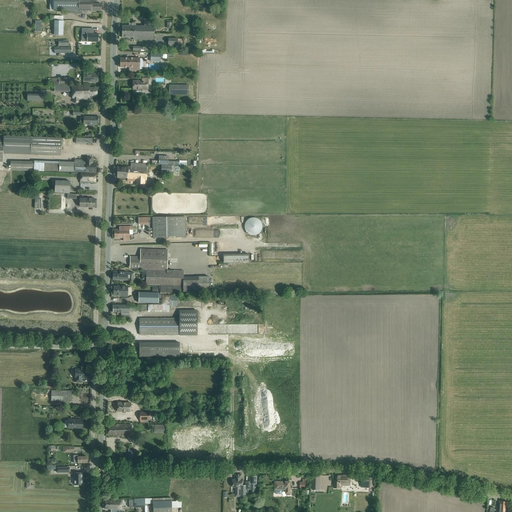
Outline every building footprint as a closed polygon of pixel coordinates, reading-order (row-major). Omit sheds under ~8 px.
[(49,0),(50,10),(79,11),(78,0),(49,0)] [(92,4),(91,0),(78,0),(79,11),(101,11),(101,4),(92,4)] [(54,17),(54,25),(63,26),(64,18),(54,17)] [(138,41),(143,41),(153,41),(154,26),(153,26),(144,26),(135,26),(135,23),(129,23),(129,26),(122,26),(122,37),(133,38),(133,40),(138,40),(138,41)] [(98,42),(99,34),(91,34),(91,29),(82,28),(82,34),(87,34),(87,42),(98,42)] [(182,39),(177,39),(168,39),(168,49),(174,49),(174,44),(177,45),(177,44),(182,44),(182,39)] [(162,59),(162,53),(161,53),(150,53),(150,59),(150,62),(160,62),(160,59),(162,59)] [(129,70),(134,71),(140,71),(140,58),(125,58),(120,58),(120,67),(129,67),(129,70)] [(83,82),(93,82),(98,82),(98,74),(84,73),(83,82)] [(148,78),(147,78),(142,78),(142,81),(133,81),(133,89),(148,89),(148,78)] [(89,85),(72,86),(72,92),(72,98),(74,98),(74,103),(79,103),(79,100),(87,100),(87,98),(89,97),(89,96),(97,96),(96,88),(89,88),(89,85)] [(188,85),(169,85),(169,94),(195,95),(195,85),(188,85)] [(83,125),(93,125),(98,125),(98,117),(84,117),(83,125)] [(3,141),(3,154),(30,155),(30,154),(31,137),(3,136),(3,141)] [(31,137),(30,154),(60,156),(61,138),(31,137)] [(162,165),(161,173),(171,174),(172,165),(179,165),(179,162),(169,161),(169,156),(159,156),(159,161),(152,160),(152,164),(162,165)] [(59,162),(59,163),(11,161),(10,170),(96,172),(96,163),(93,163),(93,158),(85,158),(85,160),(74,160),(74,162),(64,162),(59,162)] [(117,167),(117,172),(128,173),(128,171),(129,171),(129,172),(137,172),(137,168),(141,168),(141,163),(136,163),(131,163),(131,167),(117,167)] [(128,173),(117,172),(117,178),(127,178),(127,181),(136,181),(136,184),(142,184),(147,185),(147,164),(141,163),(141,168),(137,168),(137,172),(129,172),(129,171),(128,171),(128,173)] [(96,174),(91,173),(80,174),(80,183),(91,183),(91,181),(96,181),(96,174)] [(69,193),(70,181),(55,181),(54,193),(69,193)] [(95,199),(90,199),(79,198),(79,207),(95,207),(95,199)] [(153,238),(185,237),(185,217),(152,217),(153,238)] [(245,226),(245,227),(245,228),(245,229),(245,230),(246,231),(246,232),(247,232),(247,233),(248,233),(248,234),(249,234),(250,235),(251,235),(252,235),(253,236),(254,236),(255,235),(256,235),(257,235),(258,234),(259,234),(259,233),(260,233),(261,232),(261,231),(262,230),(262,229),(263,228),(263,227),(263,226),(263,225),(262,224),(262,223),(262,222),(261,222),(261,221),(260,220),(259,220),(259,219),(258,219),(257,218),(256,218),(255,218),(254,218),(253,218),(252,218),(251,218),(250,218),(249,219),(248,219),(248,220),(247,220),(247,221),(246,221),(246,222),(245,223),(245,224),(245,225),(245,226)] [(129,241),(129,233),(124,233),(124,231),(119,231),(119,234),(114,234),(114,238),(123,238),(123,241),(128,241),(129,241)] [(210,277),(198,277),(183,276),(183,271),(167,270),(167,250),(146,249),(141,249),(140,257),(130,257),(130,268),(134,269),(134,271),(140,271),(139,285),(160,285),(160,293),(198,292),(210,292),(210,277)] [(249,253),(223,253),(223,261),(249,261),(249,253)] [(131,277),(133,277),(133,273),(128,273),(128,272),(120,272),(120,273),(118,273),(118,272),(113,272),(113,274),(113,279),(131,280),(131,277)] [(121,295),(121,296),(127,296),(128,286),(121,286),(121,287),(114,287),(113,295),(121,295)] [(138,293),(138,303),(158,303),(158,293),(138,293)] [(169,307),(193,307),(193,297),(169,296),(169,307)] [(121,319),(126,319),(130,319),(130,311),(148,311),(148,305),(118,305),(113,305),(113,312),(121,312),(121,319)] [(144,318),(139,318),(139,335),(144,335),(179,335),(197,335),(197,311),(179,311),(179,318),(144,318)] [(180,343),(139,343),(139,357),(179,357),(180,357),(180,343)] [(75,382),(77,382),(82,383),(82,379),(82,376),(84,376),(85,369),(75,369),(75,374),(75,378),(75,382)] [(39,398),(51,399),(51,401),(72,402),(72,391),(39,390),(39,398)] [(132,400),(128,400),(123,400),(123,402),(110,402),(110,411),(115,412),(131,412),(132,400)] [(140,420),(149,420),(149,412),(140,412),(140,420)] [(68,428),(83,428),(83,420),(68,419),(68,428)] [(118,435),(123,435),(131,435),(131,432),(132,432),(132,425),(121,425),(117,425),(108,426),(108,435),(118,435)] [(165,425),(149,425),(149,428),(154,428),(154,433),(165,433),(165,425)] [(131,464),(132,460),(133,460),(134,454),(126,453),(125,463),(131,464)] [(82,473),(74,473),(74,485),(75,485),(75,486),(78,486),(78,485),(82,485),(82,473)] [(233,481),(233,487),(235,487),(235,494),(240,494),(240,485),(243,485),(243,480),(242,480),(242,475),(235,475),(235,481),(233,481)] [(361,475),(361,482),(364,482),(364,487),(369,488),(369,476),(361,475)] [(246,489),(251,489),(251,492),(255,492),(255,487),(254,487),(255,484),(257,484),(257,477),(252,476),(252,480),(250,480),(250,482),(246,482),(246,489)] [(320,489),(321,476),(313,476),(312,489),(320,489)] [(347,481),(349,481),(350,476),(336,476),(336,480),(334,480),(334,488),(340,488),(340,484),(347,484),(347,481)] [(290,482),(275,482),(275,490),(276,490),(276,494),(281,494),(281,490),(286,490),(286,495),(290,495),(290,482)] [(145,499),(145,507),(153,506),(153,511),(171,511),(171,498),(153,499),(145,499)] [(145,499),(134,499),(134,507),(145,507),(145,499)] [(121,511),(121,500),(105,500),(105,509),(111,509),(110,511),(121,511)] [(506,511),(508,502),(500,501),(498,511),(506,511)]
